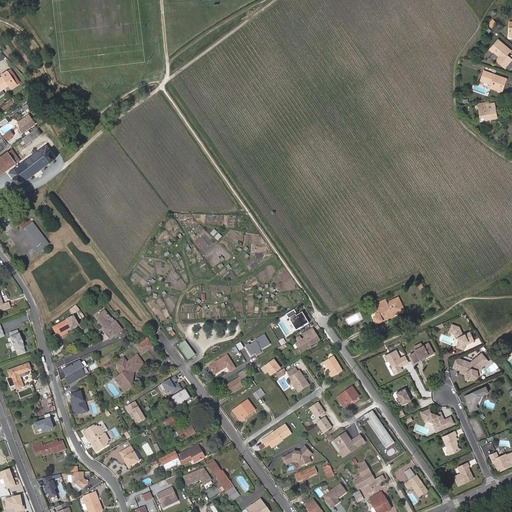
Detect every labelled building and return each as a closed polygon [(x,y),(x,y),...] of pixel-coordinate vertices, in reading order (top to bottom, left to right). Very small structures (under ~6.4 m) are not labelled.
[(510,50),(498,40),(490,50),(498,57),(496,60),(506,68),(511,60),(511,59),(506,55),(510,50)] [(10,69),(7,71),(8,72),(17,85),(19,84),(20,82),(10,69)] [(11,89),(17,85),(8,72),(7,71),(1,75),(2,77),(0,78),(0,91),(9,86),(11,89)] [(502,82),(503,78),(484,71),(481,80),(491,84),(490,88),(498,91),(499,87),(503,89),(505,83),(502,82)] [(26,109),(33,104),(30,100),(23,105),(26,109)] [(13,104),(11,101),(1,108),(2,110),(4,108),(5,110),(13,104)] [(481,121),(497,118),(494,103),(489,104),(482,105),(478,106),(481,121)] [(22,128),(20,129),(19,129),(22,133),(35,124),(28,115),(18,122),(20,126),(22,128)] [(37,129),(23,139),(26,145),(41,134),(37,129)] [(13,134),(9,130),(3,134),(7,140),(11,138),(14,135),(13,134)] [(0,146),(2,149),(8,144),(3,137),(0,139),(0,146)] [(47,145),(18,166),(17,167),(8,173),(18,187),(56,158),(47,145)] [(0,175),(15,165),(17,163),(20,160),(12,149),(0,158),(0,175)] [(33,224),(48,245),(49,244),(34,223),(33,224)] [(22,232),(37,253),(48,245),(33,224),(22,232)] [(36,254),(37,253),(22,232),(21,233),(36,254)] [(0,308),(1,311),(11,308),(9,302),(3,304),(0,295),(0,308)] [(375,308),(374,310),(372,311),(373,314),(371,315),(375,324),(380,321),(381,320),(386,318),(388,319),(389,319),(390,316),(393,314),(395,316),(395,315),(403,311),(400,304),(400,301),(398,298),(389,302),(390,306),(389,306),(385,299),(374,305),(375,308)] [(71,312),(74,316),(80,311),(77,307),(71,312)] [(304,327),(309,324),(302,313),(296,317),(296,315),(297,315),(294,310),(286,315),(289,319),(290,319),(290,320),(290,321),(296,331),(301,328),(302,329),(304,327)] [(109,322),(111,320),(105,312),(97,319),(106,331),(104,332),(111,341),(123,331),(116,322),(111,326),(109,322)] [(356,314),(345,319),(347,325),(358,320),(356,314)] [(375,324),(371,315),(370,316),(374,325),(381,323),(380,321),(375,324)] [(54,329),(59,339),(69,334),(68,333),(72,331),(79,327),(75,318),(68,322),(67,322),(54,329)] [(452,324),(449,332),(453,333),(457,343),(456,347),(463,350),(465,345),(474,341),(470,332),(463,335),(459,327),(452,324)] [(305,339),(315,333),(313,329),(303,335),(305,339)] [(17,332),(10,335),(12,338),(11,339),(16,352),(18,356),(25,354),(24,349),(23,345),(23,344),(21,339),(21,340),(19,335),(19,336),(17,332)] [(298,343),(296,344),(301,354),(311,348),(310,348),(320,342),(315,333),(305,339),(302,340),(298,343)] [(264,334),(245,346),(251,356),(270,345),(264,334)] [(138,345),(141,349),(151,342),(148,338),(138,345)] [(145,355),(155,349),(151,342),(141,349),(145,355)] [(415,350),(416,352),(410,355),(414,363),(420,360),(419,359),(424,357),(433,353),(428,343),(423,346),(415,350)] [(186,350),(182,345),(179,348),(183,353),(189,361),(194,357),(188,349),(186,350)] [(389,364),(394,374),(400,371),(399,367),(400,367),(408,363),(405,356),(400,358),(396,350),(385,356),(387,361),(388,361),(390,363),(389,364)] [(456,360),(453,368),(460,370),(466,372),(468,379),(472,379),(476,378),(478,376),(477,371),(481,367),(488,361),(481,353),(470,363),(459,359),(456,360)] [(215,375),(227,367),(230,372),(235,369),(228,356),(210,366),(215,375)] [(325,362),(329,368),(331,372),(329,373),(332,377),(343,371),(334,356),(325,362)] [(126,372),(123,374),(116,379),(125,391),(133,386),(135,377),(134,377),(135,374),(136,373),(135,372),(138,370),(138,371),(146,367),(140,357),(132,362),(133,364),(130,365),(129,364),(126,359),(121,363),(123,367),(126,372)] [(262,366),(271,376),(280,367),(272,357),(262,366)] [(80,360),(62,370),(66,378),(65,379),(69,386),(87,376),(82,369),(84,368),(80,360)] [(31,370),(29,364),(8,372),(10,378),(12,377),(17,389),(24,387),(19,375),(31,370)] [(302,378),(303,376),(299,370),(298,371),(296,368),(289,373),(291,377),(290,377),(293,382),(292,384),(294,387),(296,387),(299,391),(309,384),(305,379),(303,379),(302,378)] [(242,388),(239,384),(250,377),(246,370),(238,374),(240,377),(236,379),(225,387),(230,395),(242,388)] [(460,370),(460,373),(464,374),(465,380),(468,379),(466,372),(460,370)] [(286,374),(285,371),(277,376),(279,380),(285,377),(284,375),(286,374)] [(175,377),(159,386),(162,392),(165,390),(167,394),(171,391),(173,395),(182,389),(175,377)] [(77,384),(69,391),(76,417),(89,413),(86,402),(83,402),(81,392),(79,392),(77,384)] [(352,387),(337,398),(344,407),(359,397),(352,387)] [(485,387),(464,396),(467,402),(466,402),(470,412),(477,408),(475,404),(477,403),(479,396),(488,392),(485,387)] [(405,388),(396,393),(402,405),(411,400),(405,388)] [(185,389),(171,398),(178,408),(192,399),(185,389)] [(258,400),(264,396),(262,393),(264,392),(262,389),(254,395),(258,400)] [(248,401),(233,411),(240,421),(255,410),(248,401)] [(135,402),(125,408),(128,414),(131,413),(138,424),(146,420),(135,402)] [(317,423),(324,433),(333,427),(326,417),(321,420),(319,417),(326,413),(319,402),(310,408),(317,418),(313,421),(315,425),(317,423)] [(429,410),(421,413),(425,422),(436,424),(439,431),(453,424),(450,417),(444,420),(443,418),(435,415),(431,413),(429,410)] [(387,431),(376,416),(371,420),(369,421),(374,429),(376,429),(381,436),(379,436),(386,445),(393,440),(387,433),(386,432),(387,431)] [(50,417),(33,422),(36,430),(41,428),(43,432),(54,428),(50,417)] [(110,445),(98,424),(83,432),(95,453),(110,445)] [(195,434),(191,425),(178,432),(180,436),(184,434),(186,439),(195,434)] [(286,425),(263,440),(267,447),(270,445),(272,448),(283,441),(283,440),(292,434),(286,425)] [(454,433),(442,438),(448,451),(450,455),(458,451),(458,449),(456,446),(455,444),(454,443),(453,442),(455,441),(456,440),(455,437),(456,436),(454,433)] [(343,458),(365,443),(360,436),(355,440),(356,442),(353,444),(352,442),(345,434),(337,440),(339,443),(338,443),(340,445),(340,444),(344,450),(342,452),(340,453),(343,458)] [(344,450),(340,444),(340,445),(338,443),(339,443),(337,440),(334,441),(342,452),(344,450)] [(57,441),(40,447),(39,444),(32,447),(35,455),(42,452),(43,456),(53,452),(54,454),(66,450),(63,441),(58,443),(57,441)] [(178,456),(182,466),(193,460),(195,464),(203,459),(198,450),(200,449),(198,445),(178,456)] [(302,452),(301,455),(304,454),(313,454),(306,446),(301,451),(302,452)] [(125,458),(130,467),(139,461),(131,447),(120,453),(123,459),(125,458)] [(182,466),(178,456),(175,451),(171,454),(160,460),(163,465),(165,464),(168,470),(177,465),(178,468),(182,466)] [(294,452),(283,458),(287,466),(293,463),(293,461),(300,462),(302,466),(302,467),(312,462),(310,457),(313,454),(304,454),(301,455),(302,452),(301,451),(294,451),(294,452)] [(496,452),(490,455),(493,463),(494,463),(497,470),(499,471),(511,466),(511,464),(511,463),(511,452),(507,455),(506,454),(498,457),(496,452)] [(228,494),(233,501),(240,496),(223,471),(222,472),(214,461),(208,466),(228,494)] [(460,474),(453,477),(457,487),(473,479),(470,472),(468,471),(467,468),(468,467),(469,467),(467,463),(457,468),(460,474)] [(375,481),(366,465),(362,467),(357,470),(361,475),(362,478),(354,482),(358,490),(369,484),(371,487),(381,482),(379,478),(375,481)] [(324,468),(328,478),(334,476),(330,467),(329,467),(328,466),(324,468)] [(314,467),(295,475),(298,481),(317,474),(314,467)] [(9,468),(0,471),(0,479),(4,478),(8,488),(15,485),(9,468)] [(204,469),(196,474),(200,481),(202,481),(205,486),(212,481),(204,469)] [(409,482),(413,487),(420,497),(429,492),(423,483),(421,483),(420,481),(421,481),(418,476),(416,477),(411,469),(405,473),(410,481),(409,482)] [(83,490),(89,483),(84,479),(83,472),(74,473),(75,483),(83,490)] [(200,481),(196,474),(186,480),(191,488),(199,483),(199,481),(200,481)] [(56,489),(53,483),(50,476),(43,478),(46,486),(45,487),(48,494),(49,494),(52,502),(58,500),(54,490),(56,489)] [(167,484),(177,480),(176,476),(166,480),(167,484)] [(332,508),(336,506),(334,503),(338,500),(337,500),(346,493),(340,485),(324,497),(332,508)] [(172,489),(157,496),(162,506),(176,499),(172,489)] [(150,491),(143,494),(145,501),(153,498),(150,491)] [(88,511),(99,511),(102,511),(96,492),(83,497),(88,511)] [(359,492),(352,496),(357,504),(364,501),(359,492)] [(386,511),(391,509),(382,493),(370,499),(375,508),(377,511),(386,511)] [(21,494),(4,498),(6,510),(15,508),(15,511),(24,510),(21,494)] [(267,511),(269,511),(261,499),(247,510),(248,511),(267,511)] [(322,511),(313,500),(305,506),(309,511),(322,511)]
